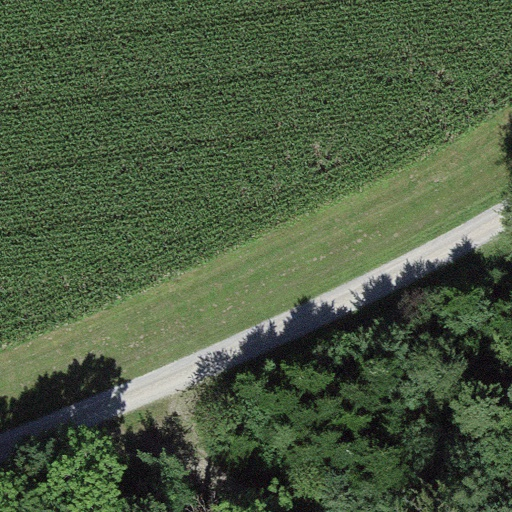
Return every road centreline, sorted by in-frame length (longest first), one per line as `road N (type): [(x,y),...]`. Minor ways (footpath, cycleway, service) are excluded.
road 1 (track): [(511,230),(222,368),(0,459)]
road 2 (track): [(72,429),(270,511)]
